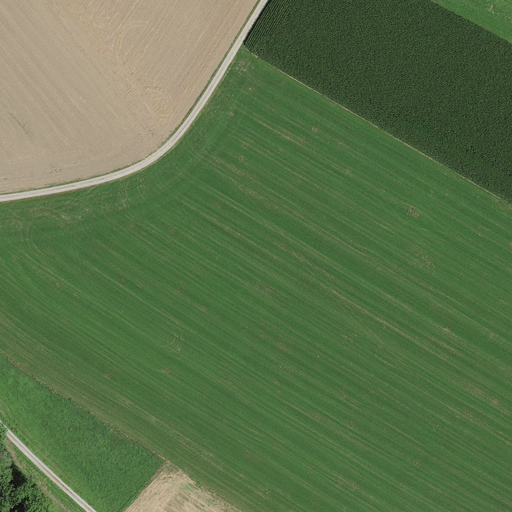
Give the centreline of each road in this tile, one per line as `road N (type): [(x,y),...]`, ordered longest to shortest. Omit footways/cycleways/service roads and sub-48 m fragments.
road 1 (track): [(0,197),(92,181),(163,147),(263,0)]
road 2 (track): [(0,422),(92,511)]
